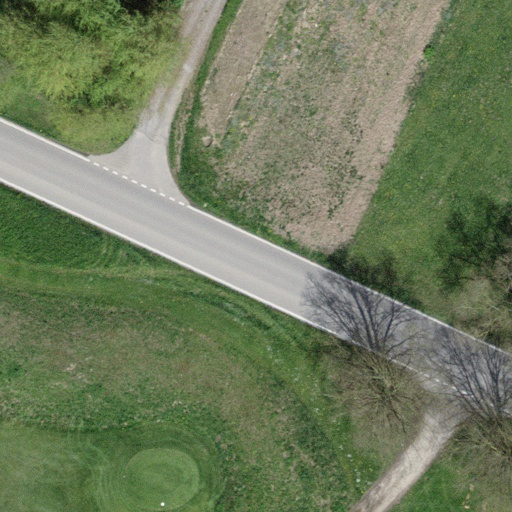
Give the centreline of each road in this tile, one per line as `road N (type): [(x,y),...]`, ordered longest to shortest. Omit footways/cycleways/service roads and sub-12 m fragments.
road 1 (tertiary): [(0,146),(511,384)]
road 2 (track): [(121,204),(216,0)]
